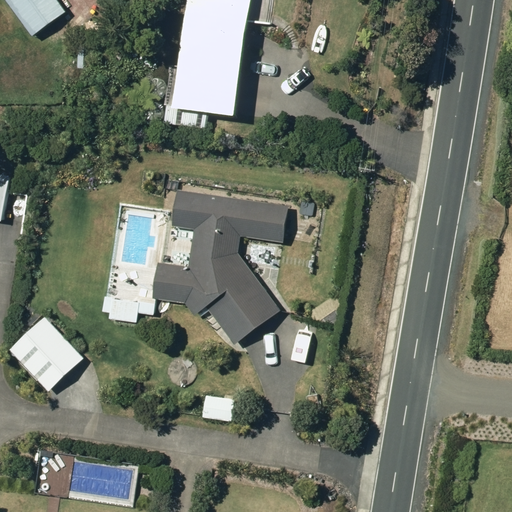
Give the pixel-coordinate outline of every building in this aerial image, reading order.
[(58,0),(6,0),(35,38),(68,13),(58,0)] [(259,0),(191,0),(181,104),(247,111),(259,0)] [(0,218),(6,219),(12,172),(0,170),(0,218)] [(161,261),(156,296),(187,300),(197,312),(209,303),(238,341),(267,319),(283,306),(241,252),(243,233),(286,239),(290,204),(181,190),(176,224),(197,227),(192,265),(161,261)] [(47,390),(83,357),(45,316),(9,350),(47,390)]
